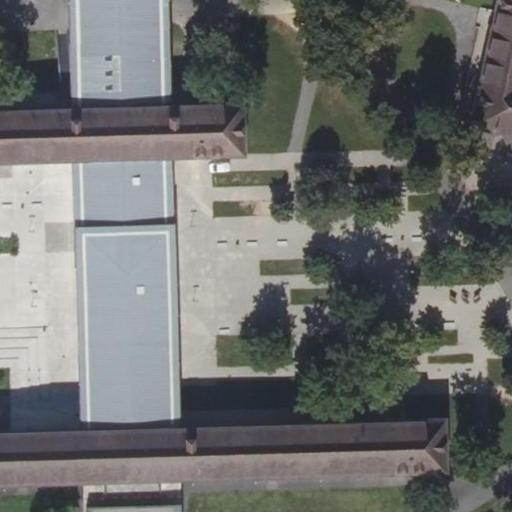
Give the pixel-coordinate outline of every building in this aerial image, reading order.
[(70,93),(71,107),(113,106),(157,105),(155,22),(153,0),(67,0),(68,30),(70,93)] [(511,135),(511,0),(494,0),(492,10),(490,21),(469,126),(511,135)] [(113,106),(71,107),(62,108),(0,109),(0,162),(72,160),(160,157),(197,156),(239,155),(237,102),(206,103),(196,103),(157,105),(113,106)] [(161,185),(160,157),(72,160),(79,390),(80,407),(80,418),(81,429),(168,427),(168,418),(167,387),(166,369),(165,336),(164,304),(162,215),(161,185)] [(168,427),(81,429),(0,431),(0,484),(88,482),(101,481),(154,478),(168,478),(397,471),(442,469),(440,419),(405,420),(395,420),(168,427)] [(155,511),(154,478),(101,481),(101,511),(88,511),(169,511),(170,511),(155,511)] [(170,511),(168,478),(154,478),(155,511),(170,511)] [(101,511),(101,481),(88,482),(88,511),(101,511)]
